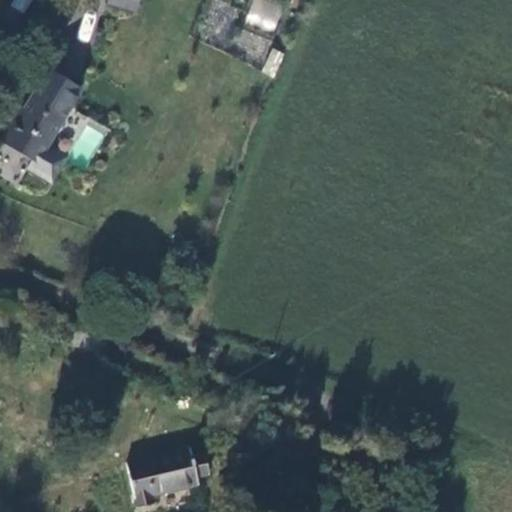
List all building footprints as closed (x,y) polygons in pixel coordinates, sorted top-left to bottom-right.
[(13,0),(10,5),(24,14),(31,0),(13,0)] [(110,0),(110,6),(139,10),(140,0),(110,0)] [(273,32),(284,1),(280,0),(252,0),(244,21),(273,32)] [(272,48),(261,72),(274,78),(284,53),(272,48)] [(0,143),(31,161),(26,174),(53,188),(64,164),(42,149),(78,90),(47,74),(24,112),(18,113),(0,142),(0,143)] [(192,455),(191,446),(125,463),(135,507),(156,502),(154,493),(200,485),(199,477),(210,475),(205,454),(192,455)]
